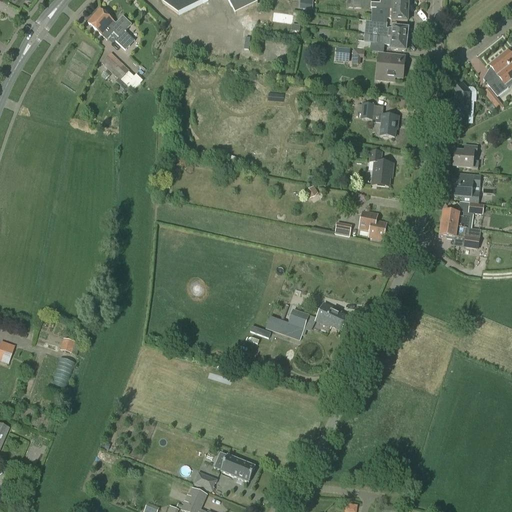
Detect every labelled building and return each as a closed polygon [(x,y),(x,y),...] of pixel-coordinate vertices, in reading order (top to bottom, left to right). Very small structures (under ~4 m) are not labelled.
[(219,0),(229,16),(243,8),(237,0),(219,0)] [(301,0),(301,10),(310,11),(311,0),(301,0)] [(358,0),(358,9),(375,9),(375,0),(358,0)] [(377,10),(408,12),(409,0),(400,0),(392,0),(393,5),(387,5),(387,1),(380,1),(379,10),(377,10)] [(408,23),(408,12),(377,10),(376,16),(364,16),(364,23),(372,23),(378,23),(384,24),(387,24),(387,20),(392,20),(392,22),(408,23)] [(116,25),(100,11),(88,25),(105,40),(106,41),(114,34),(119,39),(115,43),(125,52),(134,42),(125,33),(132,26),(123,17),(116,25)] [(201,34),(188,15),(182,19),(178,13),(167,20),(171,27),(175,24),(187,43),(201,34)] [(272,22),(291,25),(293,16),(273,13),(272,22)] [(379,38),(407,41),(408,30),(392,28),(392,30),(386,30),(387,25),(387,24),(384,24),(378,23),(372,23),(370,37),(379,38)] [(406,52),(407,41),(379,38),(378,45),(353,42),(352,49),(369,51),(369,53),(379,54),(380,48),(384,49),(384,47),(390,48),(390,51),(406,52)] [(364,60),(365,51),(353,50),(352,66),(360,66),(361,59),(364,60)] [(499,78),(488,87),(497,99),(508,90),(505,87),(511,81),(511,57),(507,51),(508,53),(490,67),(489,65),(489,66),(491,68),(499,78)] [(119,82),(128,73),(129,72),(111,55),(101,65),(119,82)] [(379,55),(376,81),(394,84),(394,80),(402,81),(404,65),(389,64),(390,57),(379,55)] [(128,73),(119,82),(120,83),(115,89),(121,95),(127,89),(132,93),(140,85),(128,73)] [(453,115),(452,129),(465,130),(466,116),(469,116),(470,95),(463,86),(454,94),(456,96),(456,104),(454,104),(453,115)] [(498,113),(504,109),(489,90),(483,94),(498,113)] [(397,127),(398,118),(383,117),(383,109),(374,108),(374,106),(362,105),(360,121),(372,122),(372,125),(382,126),(380,138),(394,139),(396,127),(397,127)] [(477,156),(477,148),(464,146),(463,153),(455,152),(453,168),(478,171),(478,164),(473,163),(474,156),(477,156)] [(392,175),(393,166),(382,164),(383,154),(369,152),(368,163),(374,164),(372,187),(389,189),(391,174),(392,175)] [(478,206),(481,178),(469,176),(468,184),(452,183),(451,198),(463,199),(462,205),(478,206)] [(310,195),(314,201),(321,196),(318,190),(310,195)] [(484,207),(478,206),(462,205),(462,206),(469,207),(468,216),(458,215),(443,213),(443,215),(441,227),(467,230),(469,220),(472,220),(473,215),(483,217),(484,207)] [(383,242),(387,225),(372,222),(374,215),(362,213),(358,231),(369,233),(368,239),(383,242)] [(350,238),(352,227),(337,224),(334,235),(350,238)] [(466,238),(467,230),(441,227),(440,238),(454,240),(453,248),(478,251),(480,240),(466,238)] [(341,333),(348,319),(338,314),(339,312),(323,305),(316,320),(315,323),(330,330),(331,328),(341,333)] [(300,343),(302,337),(309,317),(293,311),(288,325),(283,323),(280,322),(272,319),(270,318),(265,331),(300,343)] [(76,356),(80,345),(63,340),(60,352),(76,356)] [(0,356),(10,360),(14,348),(0,342),(0,356)] [(0,450),(9,430),(0,425),(0,450)] [(248,484),(249,484),(255,468),(228,457),(228,456),(227,456),(227,457),(220,454),(214,469),(221,472),(220,473),(221,473),(248,484)] [(212,494),(217,481),(198,473),(193,486),(212,494)] [(181,511),(200,511),(204,503),(207,496),(191,489),(188,496),(181,511)]
